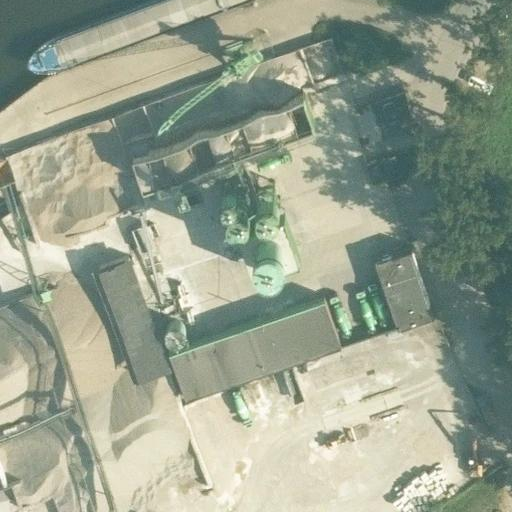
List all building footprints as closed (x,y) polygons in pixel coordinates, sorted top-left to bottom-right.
[(330,39),(159,90),(172,132),(133,143),(139,165),(164,157),(164,160),(213,145),(213,147),(297,122),(287,89),(340,73),(330,39)] [(405,90),(376,101),(387,129),(405,122),(409,133),(419,129),(405,90)] [(386,155),(365,163),(372,183),(383,179),(381,176),(392,172),(386,155)] [(284,208),(237,224),(253,270),(300,254),(284,208)] [(140,251),(154,246),(145,223),(132,228),(140,251)] [(434,313),(411,246),(375,258),(398,325),(434,313)] [(324,296),(169,349),(186,398),(341,345),(324,296)]
